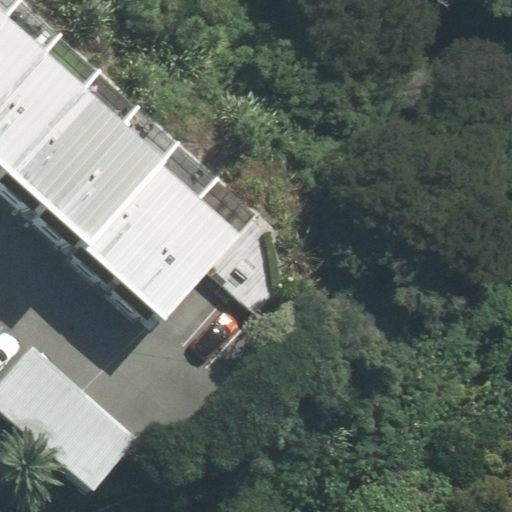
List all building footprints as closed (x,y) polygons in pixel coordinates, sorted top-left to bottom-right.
[(0,92),(34,54),(0,23),(0,92)] [(0,172),(74,90),(34,54),(0,92),(0,172)] [(113,126),(74,90),(0,172),(0,189),(32,218),(113,126)] [(153,163),(113,126),(32,218),(71,254),(153,163)] [(193,199),(153,163),(71,254),(111,290),(193,199)] [(232,235),(193,199),(111,290),(151,326),(232,235)] [(142,438),(34,344),(0,382),(0,421),(88,498),(142,438)]
